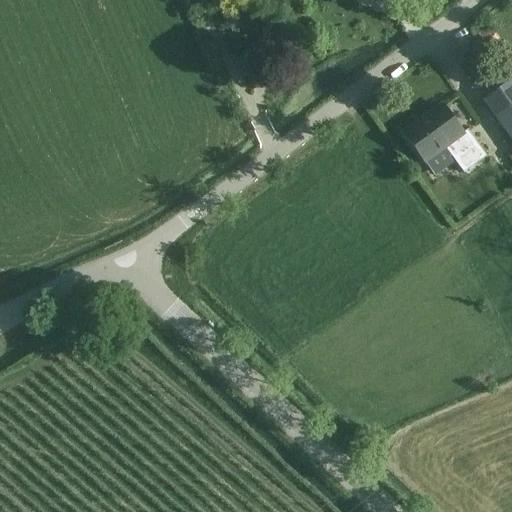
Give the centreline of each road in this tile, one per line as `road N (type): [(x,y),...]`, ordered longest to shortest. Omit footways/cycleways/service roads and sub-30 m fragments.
road 1 (unclassified): [(124,264),(481,0)]
road 2 (tertiary): [(387,511),(124,264)]
road 3 (tertiary): [(0,322),(82,277),(124,264)]
